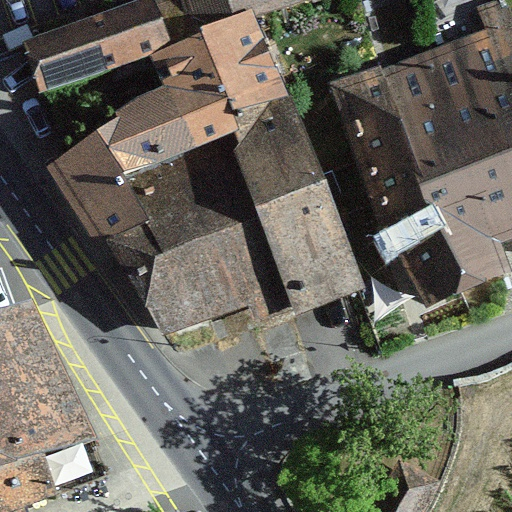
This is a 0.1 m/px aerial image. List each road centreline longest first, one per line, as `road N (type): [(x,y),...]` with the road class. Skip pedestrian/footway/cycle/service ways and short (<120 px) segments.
road 1 (residential): [(511,335),(204,453)]
road 2 (tertiary): [(0,202),(204,453)]
